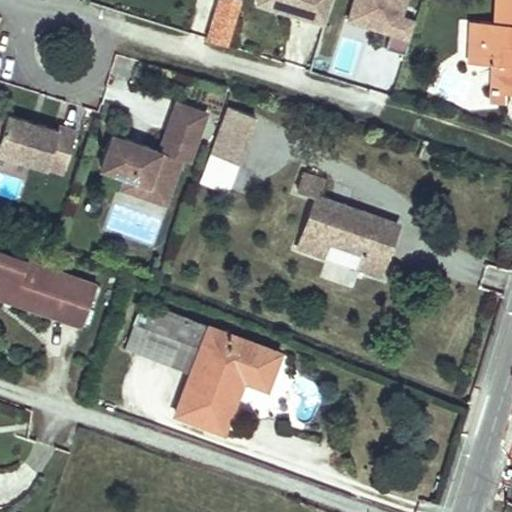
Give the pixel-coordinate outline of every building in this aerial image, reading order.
[(241,2),(234,0),(220,0),(210,38),(230,43),(241,2)] [(259,0),(259,3),(326,25),(333,0),(259,0)] [(401,17),(406,0),(353,0),(348,20),(391,34),(387,48),(405,54),(415,21),(401,17)] [(511,0),(495,0),(495,21),(470,20),(469,43),(479,43),(478,63),(492,63),(505,64),(503,92),(511,92),(511,0)] [(479,43),(469,43),(468,62),(478,63),(479,43)] [(503,92),(505,64),(492,63),(491,92),(503,92)] [(111,134),(99,168),(125,177),(121,189),(143,196),(147,184),(168,192),(180,158),(171,155),(176,141),(193,146),(205,112),(175,102),(158,151),(111,134)] [(242,148),(254,116),(227,106),(215,137),(242,148)] [(3,121),(0,131),(0,152),(62,172),(76,130),(58,125),(56,129),(6,113),(3,121)] [(237,163),(242,148),(215,137),(209,153),(237,163)] [(193,146),(176,141),(171,155),(180,158),(188,161),(193,146)] [(298,247),(379,275),(397,223),(317,196),(323,179),(304,173),(297,190),(315,197),(298,247)] [(147,184),(143,196),(164,204),(168,192),(147,184)] [(0,297),(82,326),(91,298),(55,286),(59,271),(0,250),(0,297)] [(91,298),(96,284),(59,271),(55,286),(91,298)] [(278,352),(152,306),(144,329),(199,348),(190,374),(176,414),(223,431),(242,379),(246,368),(269,377),(278,352)] [(144,329),(135,325),(126,351),(190,374),(199,348),(144,329)] [(266,387),(269,377),(246,368),(242,379),(266,387)] [(155,511),(156,474),(157,452),(135,445),(133,481),(141,482),(140,511),(155,511)] [(157,452),(156,474),(193,487),(196,481),(212,486),(217,473),(157,452)] [(288,511),(211,488),(203,511),(288,511)]
